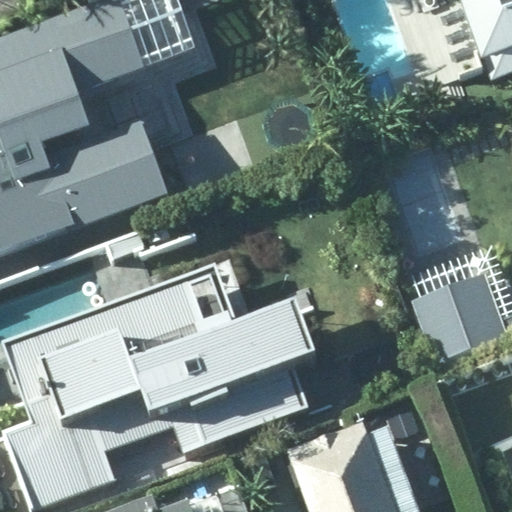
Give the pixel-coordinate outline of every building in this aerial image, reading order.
[(511,0),(488,0),(511,66),(511,0)] [(0,270),(83,242),(55,161),(90,149),(56,50),(0,68),(0,270)] [(323,88),(293,96),(299,116),(329,108),(323,88)] [(264,182),(239,112),(170,137),(195,207),(264,182)] [(511,357),(511,259),(472,273),(502,361),(511,357)] [(204,440),(158,313),(74,342),(81,362),(3,390),(42,497),(204,440)] [(423,511),(399,447),(376,455),(370,440),(297,467),(314,511),(423,511)]
